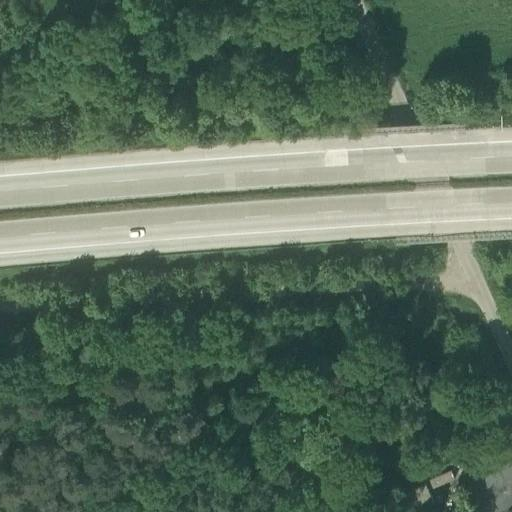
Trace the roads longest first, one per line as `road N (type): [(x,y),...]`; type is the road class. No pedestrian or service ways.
road 1 (motorway): [(0,234),(511,196)]
road 2 (motorway): [(511,150),(0,187)]
road 3 (unclassified): [(0,308),(385,284),(476,293)]
road 4 (unclassified): [(476,293),(355,0)]
